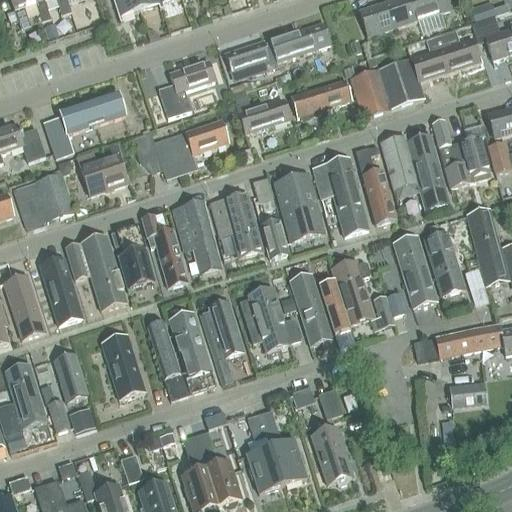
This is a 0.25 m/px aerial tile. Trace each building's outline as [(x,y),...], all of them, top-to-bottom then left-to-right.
[(24,12),(35,8),(32,0),(9,0),(21,34),(30,31),(24,12)] [(44,5),(56,1),(55,0),(32,0),(35,8),(41,27),(50,24),(44,5)] [(55,0),(56,1),(62,20),(71,17),(65,0),(79,0),(81,4),(93,0),(55,0)] [(121,21),(140,14),(135,0),(111,0),(120,26),(123,25),(121,21)] [(160,13),(162,12),(157,0),(135,0),(140,14),(158,9),(160,13)] [(163,7),(181,1),(180,0),(157,0),(162,12),(164,12),(163,7)] [(368,41),(449,14),(444,0),(405,0),(359,16),(368,41)] [(229,6),(223,8),(226,16),(232,15),(229,6)] [(491,6),(471,12),(476,26),(494,20),(510,15),(508,9),(493,14),(491,6)] [(511,59),(511,32),(499,37),(494,20),(476,26),(471,27),(478,48),(486,45),(492,66),(511,59)] [(324,28),(323,27),(268,45),(269,47),(263,49),(263,47),(221,62),(226,78),(262,66),(264,71),(276,67),(276,68),(331,50),(324,28)] [(54,29),(44,33),(48,44),(58,41),(54,29)] [(411,63),(419,87),(480,67),(473,43),(459,48),(455,34),(425,43),(429,57),(423,59),(419,49),(406,54),(409,64),(410,64),(410,63),(411,63)] [(375,61),(367,63),(370,71),(377,69),(375,61)] [(424,103),(419,87),(411,63),(410,63),(410,64),(409,64),(350,83),(363,123),(424,103)] [(167,123),(191,115),(184,95),(214,85),(208,66),(170,79),(173,89),(158,94),(167,123)] [(297,122),(351,106),(345,85),(291,102),(297,122)] [(248,86),(231,92),(233,99),(245,95),(250,93),(248,86)] [(251,115),(245,95),(233,99),(236,108),(235,109),(245,140),(289,125),(282,105),(251,115)] [(55,164),(73,157),(67,138),(125,119),(117,96),(59,115),(61,122),(42,128),(55,164)] [(494,143),(511,138),(511,112),(488,119),(494,143)] [(451,149),(444,125),(432,128),(450,192),(491,182),(479,141),(451,149)] [(166,184),(197,174),(193,160),(224,150),(217,127),(155,147),(151,136),(132,143),(137,159),(157,153),(166,184)] [(19,139),(16,129),(0,134),(0,167),(3,167),(0,158),(22,151),(28,168),(45,161),(35,134),(19,139)] [(449,208),(430,140),(406,146),(404,140),(380,147),(394,195),(417,189),(419,197),(424,215),(449,208)] [(511,157),(507,159),(504,146),(487,151),(495,179),(511,174),(511,157)] [(111,150),(104,152),(107,159),(114,157),(111,150)] [(377,151),(368,154),(369,161),(379,158),(377,151)] [(369,161),(368,154),(356,157),(376,229),(395,223),(382,175),(374,178),(369,161)] [(95,167),(91,157),(77,161),(80,171),(90,200),(126,188),(117,159),(95,167)] [(368,234),(349,163),(313,173),(321,204),(333,201),(344,241),(368,234)] [(69,165),(58,168),(62,179),(67,177),(71,170),(69,165)] [(26,233),(74,217),(61,178),(13,194),(26,233)] [(308,178),(290,183),(274,188),(290,247),(324,237),(308,178)] [(275,211),(273,206),(267,183),(252,187),(259,210),(263,209),(264,215),(275,211)] [(0,194),(9,192),(6,185),(0,187),(0,194)] [(0,226),(14,221),(7,198),(0,200),(0,226)] [(262,255),(247,198),(210,208),(220,242),(232,238),(238,263),(262,255)] [(221,273),(204,210),(203,205),(172,213),(184,256),(192,253),(199,279),(221,273)] [(486,291),(508,285),(489,214),(467,220),(486,291)] [(159,238),(153,220),(140,223),(145,242),(152,240),(168,292),(187,287),(172,234),(159,238)] [(269,264),(288,259),(280,225),(260,230),(269,264)] [(127,293),(154,285),(138,230),(116,236),(123,261),(119,262),(127,293)] [(437,230),(430,232),(432,239),(440,237),(437,230)] [(441,301),(465,293),(447,237),(424,245),(441,301)] [(127,308),(107,241),(65,253),(75,286),(90,281),(101,316),(127,308)] [(413,314),(437,306),(417,241),(393,248),(413,314)] [(58,330),(82,323),(64,263),(40,271),(58,330)] [(363,267),(356,269),(355,266),(332,274),(350,330),(373,322),(361,285),(368,282),(370,279),(367,269),(363,267)] [(478,274),(464,278),(469,292),(482,288),(478,274)] [(310,351),(332,344),(311,280),(290,287),(310,351)] [(21,344),(45,336),(27,281),(3,288),(21,344)] [(334,339),(349,335),(334,287),(319,291),(334,339)] [(290,349),(271,292),(248,300),(249,303),(239,306),(252,349),(262,345),(266,356),(290,349)] [(386,303),(391,321),(392,323),(405,318),(399,299),(386,303)] [(293,302),(283,305),(287,317),(297,313),(293,302)] [(380,324),(391,321),(386,303),(374,307),(380,324)] [(213,366),(244,356),(228,306),(207,313),(208,317),(199,319),(213,366)] [(185,377),(192,397),(216,389),(193,318),(169,325),(185,377)] [(192,397),(185,377),(180,379),(163,327),(147,332),(170,405),(192,397)] [(511,358),(511,332),(501,335),(500,330),(437,342),(440,362),(485,352),(503,349),(505,360),(511,358)] [(119,405),(145,396),(127,341),(101,349),(119,405)] [(419,367),(440,362),(436,344),(415,348),(419,367)] [(67,407),(88,400),(75,358),(53,365),(67,407)] [(23,433),(47,426),(29,370),(5,377),(23,433)] [(231,377),(219,381),(222,390),(234,387),(231,377)] [(451,413),(487,408),(484,388),(449,392),(451,413)] [(327,424),(342,419),(334,396),(319,401),(327,424)] [(346,415),(356,413),(352,399),(343,402),(346,415)] [(56,438),(70,434),(61,405),(47,408),(56,438)] [(13,409),(0,413),(0,422),(5,440),(21,435),(13,409)] [(75,437),(94,431),(88,413),(69,419),(75,437)] [(260,420),(267,443),(278,440),(270,417),(260,420)] [(255,447),(267,443),(260,420),(247,424),(255,447)] [(52,429),(43,432),(48,447),(56,444),(52,429)] [(347,488),(349,485),(348,482),(352,481),(337,433),(311,442),(327,489),(335,486),(337,489),(340,491),(347,488)] [(21,435),(5,440),(10,455),(25,450),(21,435)] [(171,437),(158,441),(161,450),(174,445),(171,437)] [(194,442),(203,466),(214,462),(206,438),(194,442)] [(158,440),(145,445),(148,454),(148,456),(162,452),(161,450),(158,441),(158,440)] [(191,470),(203,466),(194,442),(183,445),(191,470)] [(270,453),(282,491),(306,483),(294,445),(270,453)] [(259,499),(282,491),(270,453),(246,460),(259,499)] [(129,488),(142,484),(135,461),(121,465),(129,488)] [(205,474),(218,511),(241,504),(229,466),(205,474)] [(72,468),(59,472),(62,481),(62,482),(61,482),(61,484),(77,479),(77,478),(75,478),(75,477),(72,468)] [(191,511),(217,511),(218,511),(205,474),(181,482),(191,511)] [(97,498),(90,476),(78,479),(87,506),(96,503),(98,511),(125,511),(119,491),(97,498)] [(46,490),(53,511),(87,511),(85,504),(65,511),(57,486),(46,490)] [(144,511),(172,511),(165,489),(140,497),(144,511)] [(53,511),(46,490),(34,493),(40,511),(53,511)] [(15,511),(12,501),(0,504),(0,511),(15,511)]
